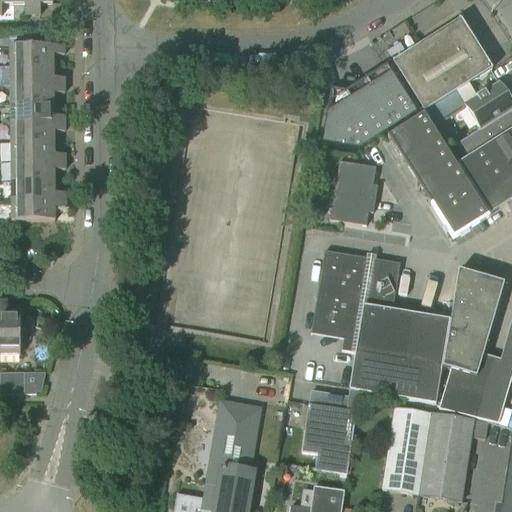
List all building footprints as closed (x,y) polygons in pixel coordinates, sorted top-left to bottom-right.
[(11,0),(0,0),(0,16),(0,17),(0,6),(11,6),(11,0)] [(30,0),(11,0),(11,6),(23,6),(23,17),(31,16),(30,0)] [(51,0),(30,0),(31,16),(39,16),(39,6),(51,6),(51,0)] [(460,22),(392,64),(423,114),(455,94),(491,71),(460,22)] [(62,48),(8,48),(8,68),(51,68),(51,57),(62,57),(62,48)] [(51,68),(8,68),(8,87),(62,87),(62,80),(52,80),(51,68)] [(386,69),(365,82),(395,130),(416,117),(386,69)] [(365,82),(344,95),(375,143),(395,130),(365,82)] [(491,144),(499,140),(490,126),(511,112),(511,104),(498,83),(463,106),(464,108),(479,132),(457,146),(466,160),(491,144)] [(62,87),(8,87),(8,107),(52,106),(52,96),(62,96),(62,87)] [(423,114),(432,128),(464,108),(463,106),(455,94),(423,114)] [(344,95),(327,105),(320,147),(358,153),(375,143),(344,95)] [(52,106),(8,107),(8,126),(63,126),(63,118),(52,118),(52,106)] [(423,116),(386,139),(389,143),(390,142),(402,160),(400,161),(401,162),(438,139),(423,116)] [(63,126),(8,126),(9,145),(52,145),(52,134),(63,134),(63,126)] [(511,131),(499,140),(491,144),(511,176),(511,131)] [(438,139),(401,162),(402,164),(404,163),(415,181),(414,182),(415,184),(451,161),(438,139)] [(511,202),(511,176),(491,144),(466,160),(457,166),(489,217),(511,202)] [(52,145),(9,145),(9,164),(63,164),(63,157),(52,157),(52,145)] [(451,161),(415,184),(416,186),(418,185),(429,203),(427,204),(428,205),(465,182),(451,161)] [(63,164),(9,164),(9,183),(52,183),(52,172),(63,172),(63,164)] [(337,164),(328,222),(365,228),(367,213),(371,214),(376,189),(372,188),(376,169),(337,164)] [(465,182),(428,205),(429,207),(431,206),(452,240),(487,218),(465,182)] [(52,183),(9,183),(9,203),(63,202),(63,195),(52,195),(52,183)] [(63,202),(9,203),(9,223),(53,223),(53,211),(63,210),(63,202)] [(323,253),(310,330),(343,335),(340,353),(353,355),(354,355),(360,317),(356,316),(357,305),(348,304),(350,296),(356,297),(358,285),(351,284),(353,276),(361,277),(363,260),(323,253)] [(447,322),(413,317),(390,313),(398,265),(363,260),(361,277),(353,276),(351,284),(358,285),(356,297),(350,296),(348,304),(357,305),(356,316),(360,317),(354,355),(353,355),(347,392),(348,393),(358,394),(433,407),(447,322)] [(449,371),(438,409),(496,426),(511,371),(511,314),(500,357),(482,352),(491,323),(502,286),(456,272),(440,370),(449,371)] [(6,303),(0,302),(0,357),(19,357),(19,342),(18,321),(18,313),(6,314),(6,303)] [(19,342),(30,341),(30,320),(18,321),(19,342)] [(333,381),(336,362),(316,360),(313,379),(333,381)] [(0,375),(0,397),(23,397),(23,375),(0,375)] [(345,477),(358,394),(348,393),(346,400),(308,394),(303,431),(304,431),(300,454),(316,456),(313,473),(345,477)] [(175,496),(172,511),(245,511),(252,474),(246,473),(257,412),(220,406),(211,457),(216,457),(208,501),(175,496)] [(394,410),(381,492),(417,498),(430,416),(394,410)] [(431,416),(418,498),(460,505),(470,441),(483,443),(485,426),(431,416)] [(511,511),(511,433),(500,509),(499,509),(498,511),(511,511)] [(289,508),(288,511),(340,511),(340,510),(343,494),(312,489),(309,511),(289,508)]
